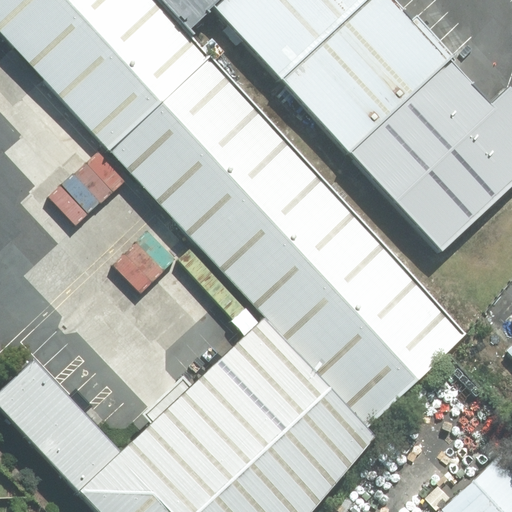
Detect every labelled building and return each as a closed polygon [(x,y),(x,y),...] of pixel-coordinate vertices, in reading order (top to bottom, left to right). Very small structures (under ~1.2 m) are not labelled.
[(0,0),(0,38),(256,328),(355,439),(449,357),(132,0),(0,0)] [(477,121),(369,0),(142,0),(183,46),(212,20),(425,261),(511,185),(511,107),(503,97),(477,121)] [(172,257),(143,227),(120,249),(148,279),(172,257)] [(296,511),(355,439),(256,328),(111,455),(33,367),(0,396),(0,416),(84,511),(296,511)] [(511,511),(511,468),(501,456),(438,511),(511,511)]
